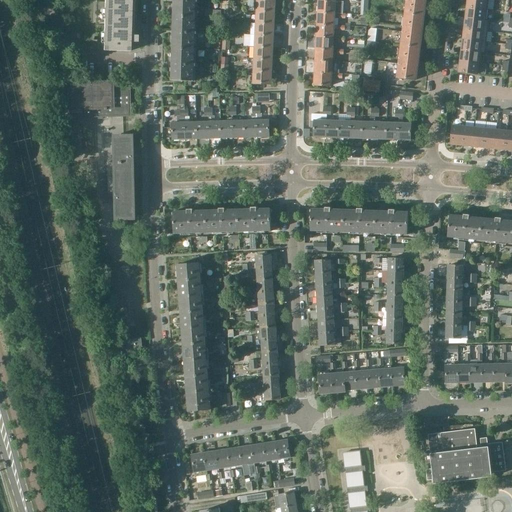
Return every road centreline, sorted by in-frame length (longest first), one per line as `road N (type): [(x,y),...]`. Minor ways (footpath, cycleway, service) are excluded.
road 1 (residential): [(169,436),(152,190)]
road 2 (unclassified): [(305,417),(292,186)]
road 3 (unclassified): [(422,407),(430,188)]
road 4 (residential): [(150,162),(152,0)]
road 5 (unclassified): [(290,158),(298,0)]
road 6 (residential): [(432,163),(290,158)]
road 7 (residential): [(290,158),(150,162)]
road 8 (residential): [(152,190),(292,186)]
road 9 (residential): [(292,186),(430,188)]
road 10 (unclassified): [(305,417),(169,436)]
